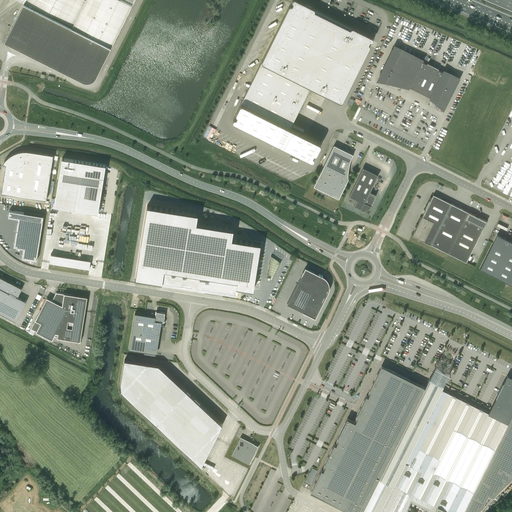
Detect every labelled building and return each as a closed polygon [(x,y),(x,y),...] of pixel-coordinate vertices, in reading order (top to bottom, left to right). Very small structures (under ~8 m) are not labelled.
[(18,0),(24,2),(12,26),(5,40),(53,64),(85,0),(18,0)] [(96,75),(97,75),(111,46),(132,4),(123,0),(130,0),(133,2),(134,0),(85,0),(53,64),(83,79),(84,80),(86,80),(87,81),(89,80),(91,80),(93,79),(94,78),(95,77),(96,75)] [(372,36),(299,0),(291,0),(233,118),(233,119),(233,120),(234,120),(234,121),(311,159),(312,159),(313,159),(313,158),(314,158),(321,144),(321,143),(321,142),(320,142),(320,141),(319,141),(290,127),(310,86),(339,101),(340,101),(341,101),(342,101),(342,100),(343,100),(373,39),(373,38),(373,37),(372,36)] [(443,108),(458,78),(395,47),(379,79),(408,86),(431,98),(443,108)] [(314,186),(339,198),(351,174),(350,174),(348,173),(348,170),(350,164),(352,158),(353,154),(334,145),(333,147),(314,186)] [(53,155),(26,150),(25,150),(23,150),(22,151),(21,151),(20,151),(19,151),(17,152),(15,152),(14,153),(13,154),(12,154),(11,155),(10,156),(9,157),(8,159),(7,160),(6,160),(6,161),(5,162),(5,163),(4,165),(4,166),(6,168),(2,193),(46,200),(53,155)] [(57,196),(55,206),(99,213),(107,165),(63,159),(57,196)] [(378,175),(363,167),(349,195),(357,199),(353,205),(361,209),(362,209),(363,209),(364,209),(365,209),(366,209),(367,208),(368,208),(369,207),(370,206),(371,206),(376,195),(370,192),(378,175)] [(448,253),(465,219),(469,221),(473,214),(469,212),(437,196),(432,198),(422,216),(413,235),(431,244),(448,253)] [(147,205),(136,277),(162,282),(164,269),(207,276),(206,282),(224,285),(223,290),(236,292),(237,286),(242,287),(253,289),(261,243),(232,238),(234,228),(197,223),(198,213),(147,205)] [(44,215),(9,210),(8,217),(18,218),(14,246),(23,248),(22,258),(37,260),(44,215)] [(465,219),(448,253),(466,262),(483,228),(487,221),(473,214),(469,221),(465,219)] [(493,242),(480,268),(511,284),(511,241),(497,234),(493,242)] [(91,260),(51,254),(49,263),(89,269),(91,260)] [(271,256),(267,279),(272,280),(280,262),(271,256)] [(305,267),(287,303),(288,304),(293,306),(292,306),(303,311),(302,311),(304,312),(308,314),(309,314),(311,315),(311,316),(315,317),(320,307),(325,297),(326,296),(327,294),(328,292),(328,291),(329,290),(329,289),(329,288),(329,287),(329,286),(329,285),(329,284),(329,283),(328,282),(328,281),(327,280),(326,279),(326,278),(325,278),(325,277),(324,277),(323,276),(321,275),(319,274),(305,267)] [(0,276),(0,312),(16,321),(26,301),(17,297),(22,288),(11,282),(10,283),(5,280),(0,276)] [(47,297),(31,328),(52,339),(54,336),(57,337),(57,338),(80,341),(88,296),(64,293),(64,294),(56,292),(52,300),(47,297)] [(155,316),(135,313),(129,349),(153,353),(154,346),(158,347),(162,321),(164,322),(165,313),(156,311),(155,316)] [(125,359),(121,383),(122,390),(200,464),(201,465),(207,454),(215,439),(215,438),(222,424),(160,365),(159,364),(125,359)] [(322,469),(310,491),(352,511),(362,511),(425,387),(381,365),(368,391),(370,392),(368,396),(366,395),(357,413),(355,417),(357,418),(355,422),(347,418),(336,440),(338,441),(336,444),(334,443),(323,466),(325,466),(323,470),(322,469)] [(362,511),(476,511),(511,476),(511,377),(507,375),(491,408),(489,412),(441,389),(443,385),(436,381),(430,378),(426,385),(425,387),(362,511)] [(240,439),(232,455),(245,461),(249,464),(256,450),(258,446),(254,444),(241,437),(240,439)] [(310,472),(305,482),(310,484),(317,470),(313,468),(310,472)]
